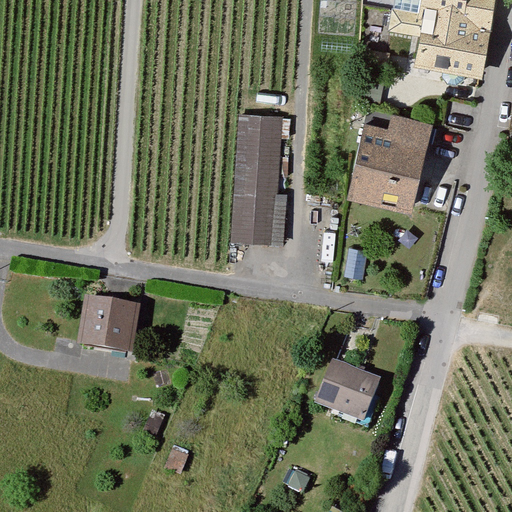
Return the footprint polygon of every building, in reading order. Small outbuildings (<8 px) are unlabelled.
[(495,0),(390,0),(388,25),(414,30),(414,57),(438,60),(437,68),(441,74),(448,76),(457,77),(463,76),(467,70),(468,65),(486,67),(495,0)] [(386,122),(390,110),(369,103),(365,115),(386,122)] [(239,110),(233,238),(286,241),(289,191),(282,191),(286,113),(239,110)] [(428,132),(361,116),(349,189),(445,211),(466,122),(434,112),(428,132)] [(136,303),(77,297),(71,352),(130,358),(136,303)] [(377,383),(328,361),(308,405),(357,428),(377,383)]
